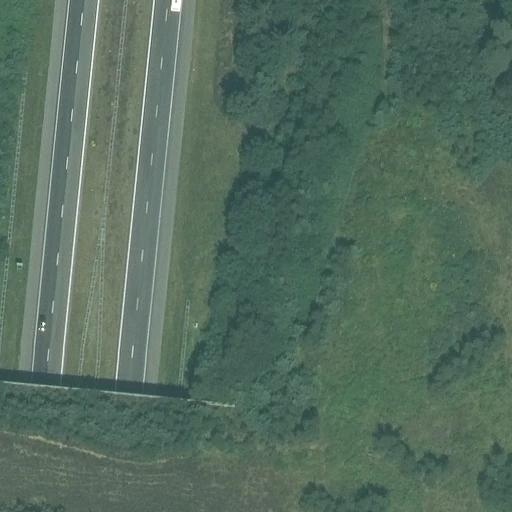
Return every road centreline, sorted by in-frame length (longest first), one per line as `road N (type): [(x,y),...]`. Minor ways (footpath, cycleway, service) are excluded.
road 1 (motorway): [(82,0),(31,511)]
road 2 (motorway): [(115,511),(166,0)]
